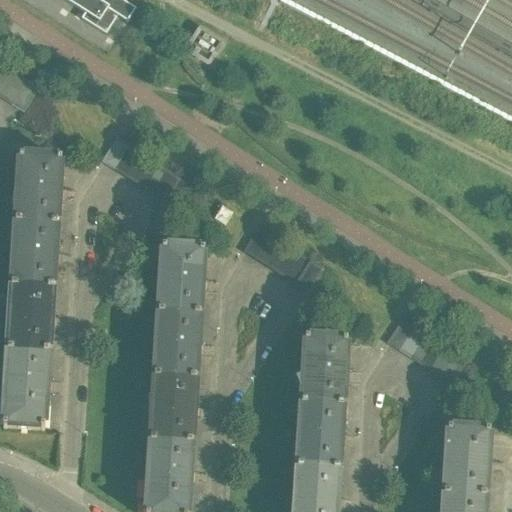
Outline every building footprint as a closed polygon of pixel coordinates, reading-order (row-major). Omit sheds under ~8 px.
[(80,21),(106,37),(117,19),(127,25),(136,11),(118,0),(60,0),(84,15),(80,21)] [(186,51),(186,52),(187,52),(187,53),(206,65),(207,66),(208,66),(208,65),(221,45),(221,44),(220,43),(201,31),(200,31),(199,31),(199,32),(187,51),(186,51)] [(0,80),(0,97),(3,99),(16,77),(6,71),(0,80)] [(3,99),(13,106),(27,83),(16,77),(3,99)] [(27,83),(13,106),(24,112),(37,90),(27,83)] [(104,164),(115,171),(129,149),(118,142),(104,164)] [(115,171),(125,177),(139,155),(129,149),(115,171)] [(125,177),(135,183),(149,162),(139,155),(125,177)] [(18,194),(16,226),(57,229),(58,215),(59,203),(59,202),(59,196),(60,191),(60,190),(60,177),(61,163),(58,162),(58,163),(47,162),(44,161),(44,162),(38,162),(38,161),(34,161),(24,161),(24,160),(20,160),(18,194)] [(135,183),(145,190),(159,168),(149,162),(135,183)] [(145,190),(154,196),(159,188),(168,174),(159,168),(145,190)] [(159,188),(154,196),(166,203),(180,181),(168,174),(159,188)] [(214,221),(225,227),(233,215),(222,208),(214,221)] [(14,258),(12,290),(54,292),(54,279),(55,266),(56,260),(56,255),(56,254),(57,241),(57,229),(16,226),(14,258)] [(245,253),(256,260),(270,238),(258,231),(245,253)] [(256,260),(266,267),(280,245),(270,238),(256,260)] [(266,267),(276,273),(290,251),(280,245),(266,267)] [(163,251),(159,316),(199,319),(204,253),(200,253),(190,253),(190,252),(186,252),(186,253),(180,252),(177,252),(166,251),(163,251)] [(276,273),(286,279),(300,258),(290,251),(276,273)] [(286,279),(297,286),(311,264),(300,258),(286,279)] [(311,264),(297,286),(308,293),(322,272),(311,264)] [(54,292),(12,290),(11,321),(9,354),(50,356),(51,343),(51,330),(52,324),(52,319),(52,318),(53,305),(54,292)] [(156,349),(154,380),(159,380),(195,383),(196,369),(197,356),(197,351),(197,345),(198,332),(199,319),(159,316),(156,349)] [(389,345),(400,352),(414,330),(403,323),(389,345)] [(400,352),(409,358),(423,336),(414,330),(400,352)] [(409,358),(420,364),(434,343),(423,336),(409,358)] [(303,375),(301,407),(342,409),(343,396),(344,383),(344,377),(345,371),(346,358),(347,343),(343,343),(343,344),(332,343),(329,342),(329,343),(323,342),(319,342),(309,342),(309,341),(305,341),(303,375)] [(420,364),(430,371),(444,349),(434,343),(420,364)] [(430,371),(440,377),(454,356),(444,349),(430,371)] [(49,369),(50,356),(9,354),(7,386),(4,431),(8,431),(18,431),(18,432),(22,432),(28,432),(31,433),(31,432),(42,433),(45,433),(47,407),(48,394),(48,388),(48,383),(48,382),(49,369)] [(454,356),(440,377),(451,384),(465,363),(454,356)] [(152,412),(150,444),(159,445),(192,447),(193,434),(193,421),(194,414),(194,409),(195,396),(195,383),(159,380),(154,380),(152,412)] [(297,471),(338,473),(339,460),(340,447),(340,441),(341,436),(342,423),(342,409),(301,407),(299,439),(297,471)] [(446,465),(444,497),(485,500),(486,487),(487,474),(487,468),(487,463),(488,450),(489,434),(486,434),(486,435),(475,434),(475,433),(471,433),(471,434),(465,433),(462,433),(451,432),(448,432),(446,465)] [(159,445),(150,444),(148,477),(146,511),(187,511),(189,498),(189,485),(190,479),(190,473),(191,460),(192,447),(159,445)] [(338,486),(338,473),(297,471),(295,502),(294,511),(336,511),(336,505),(337,500),(338,486)] [(442,511),(484,511),(485,500),(444,497),(442,511)]
